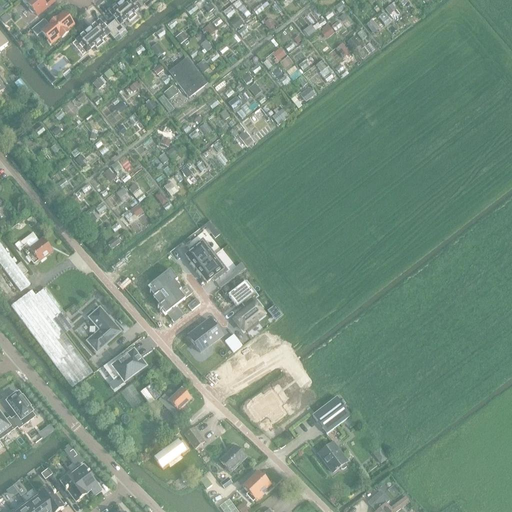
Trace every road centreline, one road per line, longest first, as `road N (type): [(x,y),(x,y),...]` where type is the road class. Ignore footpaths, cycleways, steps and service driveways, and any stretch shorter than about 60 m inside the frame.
road 1 (residential): [(0,156),(157,342)]
road 2 (residential): [(157,342),(327,511)]
road 3 (residential): [(129,486),(14,361)]
